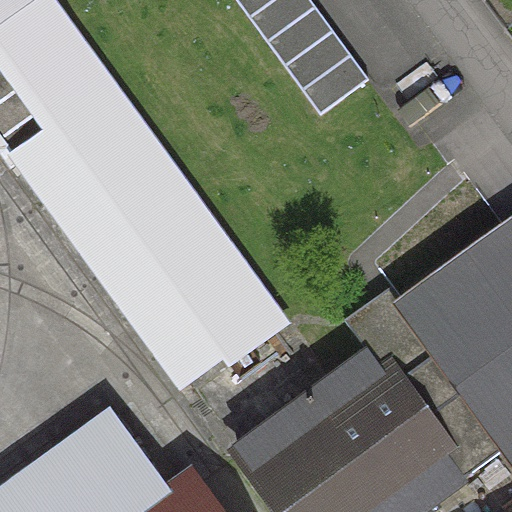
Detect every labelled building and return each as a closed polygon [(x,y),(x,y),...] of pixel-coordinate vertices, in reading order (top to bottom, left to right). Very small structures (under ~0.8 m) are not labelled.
[(229,367),(292,322),(57,0),(33,0),(0,24),(0,140),(182,390),(224,360),(229,367)] [(0,0),(0,24),(33,0),(0,0)] [(311,0),(240,0),(324,114),(370,80),(311,0)] [(511,213),(397,297),(390,287),(346,320),(366,348),(229,448),(276,511),(429,511),(470,482),(466,477),(503,451),(511,463),(511,213)] [(0,511),(227,511),(193,463),(168,484),(112,407),(0,487),(0,511)]
